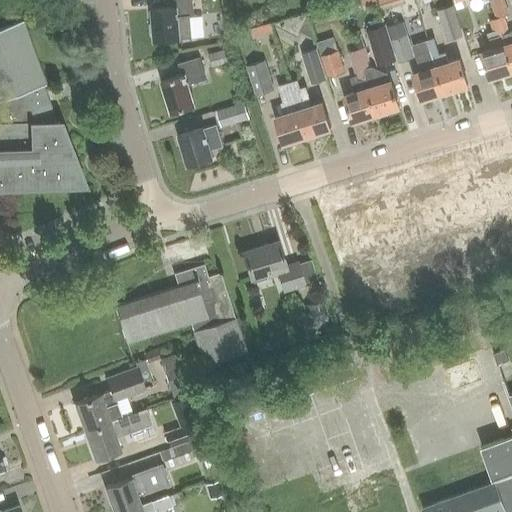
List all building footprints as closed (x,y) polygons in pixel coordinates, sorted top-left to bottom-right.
[(192,37),(190,17),(194,17),(192,0),(170,0),(172,7),(151,10),(154,41),(180,39),(180,38),(192,37)] [(511,33),(507,35),(502,18),(509,16),(504,0),(489,0),(496,20),(505,47),(511,70),(511,33)] [(447,41),(463,36),(453,6),(437,11),(447,41)] [(489,22),(495,39),(490,41),(493,50),(480,54),(488,79),(511,71),(511,70),(505,47),(496,20),(489,22)] [(0,116),(3,125),(0,124),(0,187),(83,185),(60,122),(56,122),(43,85),(46,84),(23,21),(0,28),(0,116)] [(385,25),(384,25),(395,61),(397,61),(398,63),(415,57),(403,21),(386,27),(385,25)] [(395,61),(384,25),(366,31),(378,67),(395,61)] [(398,107),(390,82),(388,75),(372,66),(369,67),(367,60),(369,60),(360,32),(351,35),(356,51),(375,115),(398,107)] [(334,37),(317,42),(327,78),(345,72),(334,37)] [(427,42),(445,93),(467,86),(459,61),(448,64),(445,54),(439,56),(433,40),(427,42)] [(420,101),(445,93),(427,42),(420,44),(423,52),(415,55),(421,73),(412,76),(420,101)] [(301,54),(311,84),(326,79),(316,49),(301,54)] [(212,67),(228,63),(224,50),(208,54),(212,67)] [(350,79),(355,94),(343,97),(351,123),(375,115),(356,51),(348,53),(356,77),(350,79)] [(188,85),(206,80),(200,59),(179,65),(183,76),(162,82),(171,113),(194,106),(188,85)] [(246,66),(256,96),(274,90),(265,60),(246,66)] [(283,144),(307,137),(295,102),(289,103),(287,96),(300,92),(299,88),(297,82),(284,86),(281,93),(284,104),(281,105),(285,116),(275,119),(283,144)] [(295,102),(307,137),(330,129),(322,104),(312,107),(305,87),(299,88),(300,92),(287,96),(289,103),(295,102)] [(216,110),(221,127),(249,119),(244,102),(216,110)] [(211,151),(223,147),(217,126),(205,130),(204,128),(178,136),(187,167),(213,159),(211,151)] [(511,159),(488,167),(500,208),(511,203),(511,159)] [(488,167),(462,175),(475,215),(500,208),(488,167)] [(462,175),(437,183),(450,223),(475,215),(462,175)] [(437,183),(411,191),(424,231),(450,223),(437,183)] [(375,202),(335,214),(343,241),(383,228),(375,202)] [(406,216),(392,220),(394,228),(408,223),(406,216)] [(408,223),(394,228),(397,236),(411,231),(408,223)] [(383,228),(343,241),(351,266),(391,253),(383,228)] [(283,292),(303,286),(296,263),(285,267),(278,242),(241,253),(250,280),(266,275),(267,277),(278,274),(283,292)] [(391,253),(351,266),(359,291),(399,278),(391,253)] [(408,270),(410,278),(424,274),(422,266),(408,270)] [(180,279),(195,319),(216,311),(202,271),(180,279)] [(476,271),(466,274),(469,287),(480,284),(476,271)] [(410,278),(412,286),(426,281),(424,274),(410,278)] [(466,274),(455,278),(459,290),(469,287),(466,274)] [(136,284),(151,324),(171,316),(160,286),(157,277),(136,284)] [(399,278),(359,291),(367,317),(407,305),(399,278)] [(171,316),(175,326),(195,319),(180,279),(160,286),(171,316)] [(130,331),(151,324),(136,284),(116,291),(130,331)] [(96,299),(110,338),(130,331),(116,291),(96,299)] [(96,299),(74,306),(89,346),(110,338),(96,299)] [(308,328),(328,322),(322,301),(301,307),(308,328)] [(511,331),(497,336),(507,366),(511,364),(511,331)] [(170,338),(158,342),(161,353),(174,348),(170,338)] [(206,346),(210,356),(222,352),(218,341),(206,346)] [(158,342),(145,347),(149,357),(161,353),(158,342)] [(478,342),(469,345),(472,356),(481,354),(478,342)] [(469,345),(461,347),(465,359),(472,356),(469,345)] [(206,346),(194,350),(198,360),(210,356),(206,346)] [(461,347),(453,350),(457,361),(465,359),(461,347)] [(182,352),(185,361),(196,358),(193,349),(182,352)] [(453,350),(446,352),(449,364),(457,361),(453,350)] [(446,352),(437,355),(440,367),(449,364),(446,352)] [(129,353),(117,357),(121,368),(133,363),(129,353)] [(190,392),(176,355),(165,359),(173,382),(168,384),(173,398),(190,392)] [(117,357),(105,362),(108,372),(121,368),(117,357)] [(418,362),(377,375),(385,403),(426,390),(418,362)] [(110,390),(74,403),(84,432),(109,422),(109,421),(120,417),(115,401),(143,390),(135,368),(106,379),(110,390)] [(362,379),(353,382),(356,393),(365,390),(362,379)] [(353,382),(345,384),(349,396),(356,393),(353,382)] [(345,384),(337,387),(341,398),(349,396),(345,384)] [(337,387),(328,389),(332,401),(341,398),(337,387)] [(426,390),(385,403),(393,428),(434,415),(426,390)] [(308,396),(268,409),(277,437),(317,424),(308,396)] [(109,422),(84,432),(95,460),(120,451),(114,437),(151,423),(145,408),(120,417),(109,421),(109,422)] [(434,415),(393,428),(403,459),(444,446),(434,415)] [(317,424),(277,437),(285,462),(325,450),(317,424)] [(194,459),(187,442),(159,452),(166,470),(194,459)] [(444,446),(403,459),(412,486),(453,473),(444,446)] [(325,450),(285,462),(293,488),(333,475),(325,450)] [(129,479),(105,488),(113,511),(125,511),(140,507),(139,506),(134,491),(143,488),(145,492),(167,484),(160,464),(128,476),(129,479)] [(453,473),(412,486),(420,511),(461,498),(453,473)] [(392,474),(383,477),(387,489),(396,486),(392,474)] [(333,475),(293,488),(300,511),(314,511),(342,503),(333,475)] [(383,477),(376,480),(379,491),(387,489),(383,477)] [(376,480),(368,482),(372,494),(379,491),(376,480)] [(368,482),(359,485),(362,497),(372,494),(368,482)] [(168,496),(139,506),(140,507),(125,511),(159,511),(172,507),(168,496)] [(465,511),(461,498),(420,511),(465,511)]
